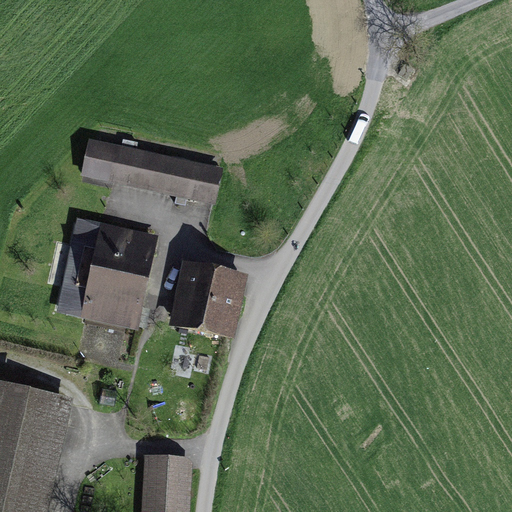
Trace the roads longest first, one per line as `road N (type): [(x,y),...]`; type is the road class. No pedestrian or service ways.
road 1 (track): [(204,511),(235,372),(271,284),(366,109),(379,52),(369,0)]
road 2 (track): [(491,0),(379,52)]
